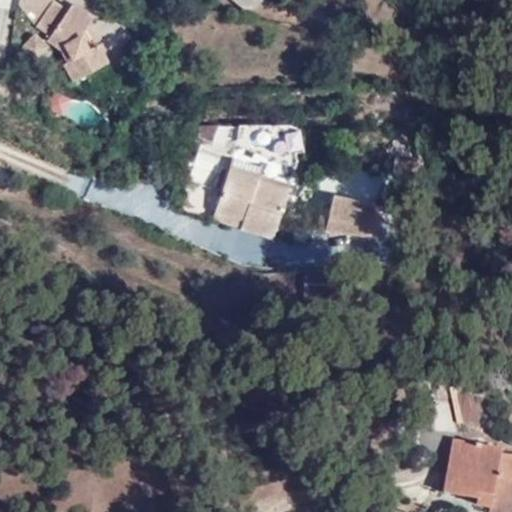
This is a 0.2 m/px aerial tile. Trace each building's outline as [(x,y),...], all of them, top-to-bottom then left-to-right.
[(38,0),(19,0),(16,16),(35,37),(40,32),(52,42),(48,48),(57,55),(65,55),(73,68),(67,72),(64,74),(75,93),(94,81),(112,71),(99,53),(92,58),(81,43),(93,26),(71,10),(66,14),(38,0)] [(221,0),(247,17),(259,1),(258,0),(221,0)] [(65,55),(57,55),(67,72),(73,68),(65,55)] [(123,91),(112,71),(94,81),(105,101),(123,91)] [(206,156),(212,137),(196,137),(191,151),(206,156)] [(219,180),(250,189),(254,179),(221,172),(219,180)] [(283,197),(250,189),(219,180),(207,227),(270,245),(283,197)] [(363,245),(370,223),(326,215),(317,243),(363,245)] [(361,307),(361,282),(301,282),(301,306),(361,307)] [(472,430),(468,398),(457,399),(461,431),(472,430)] [(491,511),(499,457),(499,452),(450,443),(443,496),(476,502),(475,511),(491,511)] [(511,511),(511,459),(499,457),(491,511),(511,511)] [(69,478),(74,462),(60,458),(55,475),(69,478)]
